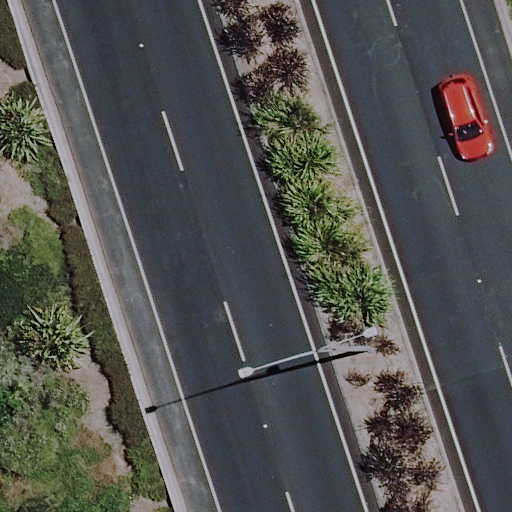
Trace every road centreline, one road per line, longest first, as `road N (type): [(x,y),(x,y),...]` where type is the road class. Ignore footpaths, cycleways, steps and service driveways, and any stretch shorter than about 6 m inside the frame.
road 1 (primary): [(290,511),(122,0)]
road 2 (primary): [(412,0),(511,306)]
